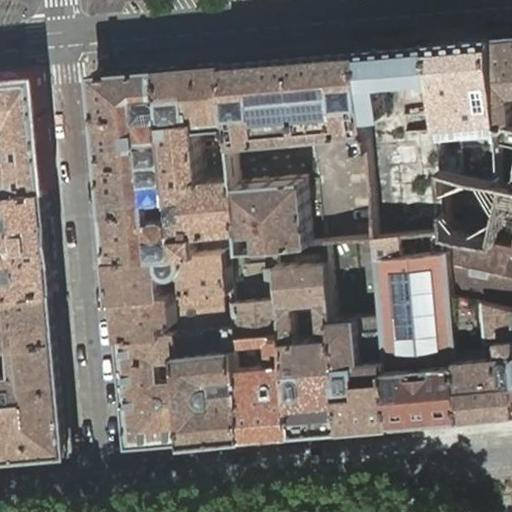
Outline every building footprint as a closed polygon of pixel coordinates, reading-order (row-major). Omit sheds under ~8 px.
[(501,94),(502,119),(511,120),(511,32),(496,34),(501,94)] [(447,160),(447,166),(507,179),(503,133),(502,119),(501,94),(496,34),(438,39),(441,75),(441,84),(443,111),(444,128),(451,127),(466,126),(468,156),(446,157),(447,160)] [(438,39),(364,47),(370,115),(391,113),(388,80),(441,75),(438,39)] [(364,47),(231,57),(239,143),(372,131),(370,115),(364,47)] [(220,247),(231,245),(248,244),(247,231),(242,184),(239,143),(231,57),(166,63),(168,93),(170,113),(170,116),(174,157),(176,177),(177,194),(178,199),(178,204),(179,213),(181,233),(182,251),(188,250),(203,249),(206,249),(220,247)] [(170,116),(170,113),(168,93),(166,63),(97,69),(106,163),(174,157),(170,116)] [(0,149),(0,191),(50,187),(40,74),(0,77),(0,125),(4,125),(6,149),(0,149)] [(507,179),(511,180),(511,120),(502,119),(503,133),(507,179)] [(106,163),(110,210),(154,206),(159,205),(159,196),(169,195),(170,204),(178,204),(178,199),(177,194),(176,177),(174,157),(106,163)] [(450,208),(452,228),(452,229),(499,240),(511,243),(511,180),(507,179),(447,166),(449,187),(450,208)] [(307,178),(242,184),(247,231),(257,231),(258,244),(312,239),(307,178)] [(0,290),(13,290),(59,287),(56,257),(57,257),(53,217),(50,187),(0,191),(0,290)] [(159,196),(159,205),(170,204),(169,195),(159,196)] [(110,210),(114,256),(165,252),(182,251),(181,233),(179,213),(178,204),(170,204),(170,214),(160,215),(159,205),(154,206),(110,210)] [(170,204),(159,205),(160,215),(170,214),(170,204)] [(452,228),(381,233),(383,251),(388,311),(398,421),(469,414),(457,292),(453,246),(452,229),(452,228)] [(511,243),(499,240),(452,229),(453,246),(457,292),(488,299),(511,304),(511,243)] [(237,310),(239,324),(239,333),(289,329),(290,335),(292,360),(298,429),(348,425),(338,315),(331,237),(312,239),(258,244),(248,244),(231,245),(233,264),(235,285),(237,298),(237,310)] [(114,256),(118,296),(168,291),(167,277),(186,276),(187,290),(228,286),(235,285),(233,264),(231,245),(220,247),(206,249),(203,249),(188,250),(182,251),(165,252),(114,256)] [(167,277),(168,291),(178,290),(187,290),(186,276),(167,277)] [(118,296),(121,334),(167,330),(167,319),(180,317),(181,329),(208,327),(229,325),(239,324),(237,310),(230,311),(228,286),(187,290),(178,290),(168,291),(118,296)] [(64,337),(59,287),(13,290),(0,290),(0,341),(18,340),(64,337)] [(457,292),(469,414),(511,410),(511,304),(488,299),(457,292)] [(338,315),(348,425),(398,421),(388,311),(338,315)] [(185,375),(190,439),(248,433),(242,364),(240,345),(240,343),(239,333),(239,324),(229,325),(208,327),(181,329),(183,350),(183,357),(185,375)] [(167,330),(121,334),(131,444),(190,439),(185,375),(183,357),(183,350),(181,329),(167,330)] [(242,364),(248,433),(298,429),(292,360),(290,335),(289,329),(239,333),(240,343),(270,340),(272,362),(242,364)] [(73,449),(64,337),(18,340),(0,341),(0,355),(1,371),(2,373),(9,454),(73,449)] [(0,455),(9,454),(2,373),(1,371),(0,355),(0,455)]
